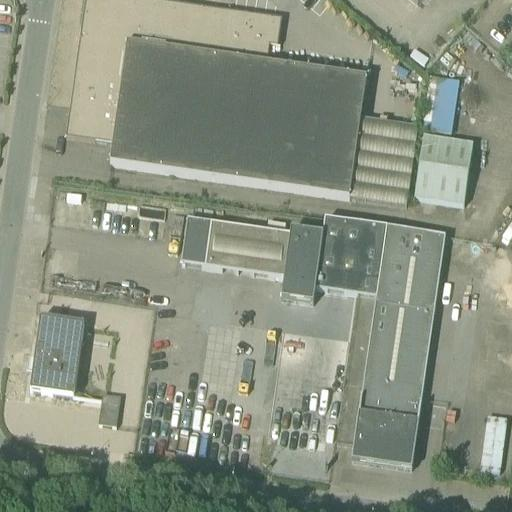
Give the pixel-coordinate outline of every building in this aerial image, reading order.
[(68,141),(115,148),(112,168),(407,210),(418,131),(362,122),(368,83),(348,80),(270,69),(268,68),(276,21),(128,0),(88,0),(82,42),(68,141)] [(452,138),(460,86),(433,82),(424,134),(452,138)] [(465,210),(474,149),(424,142),(416,203),(465,210)] [(327,224),(324,239),(317,293),(378,302),(363,402),(353,465),(413,474),(447,241),(368,230),(327,224)] [(317,293),(324,239),(292,235),(292,239),(189,225),(183,269),(285,284),(283,304),(314,309),(317,293)] [(41,323),(36,359),(32,396),(75,401),(86,328),(41,323)] [(350,365),(348,382),(365,384),(367,367),(350,365)] [(121,401),(118,401),(104,399),(103,407),(100,429),(117,431),(121,401)]
